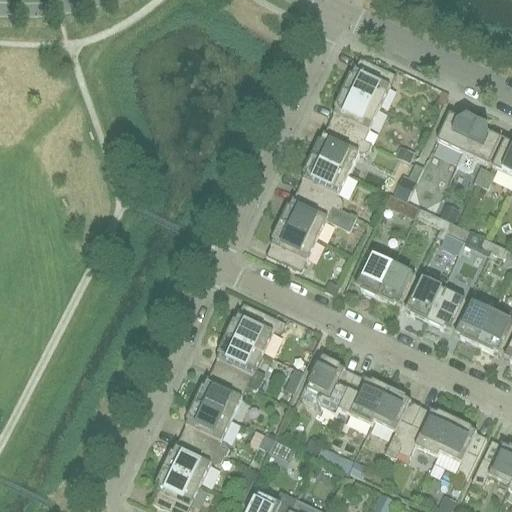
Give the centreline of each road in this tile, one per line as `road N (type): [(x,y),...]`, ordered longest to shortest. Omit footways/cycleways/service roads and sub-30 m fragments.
road 1 (residential): [(511,409),(222,269)]
road 2 (residential): [(222,269),(339,14)]
road 3 (residential): [(114,511),(112,494),(222,269)]
road 4 (tertiary): [(511,98),(339,14)]
